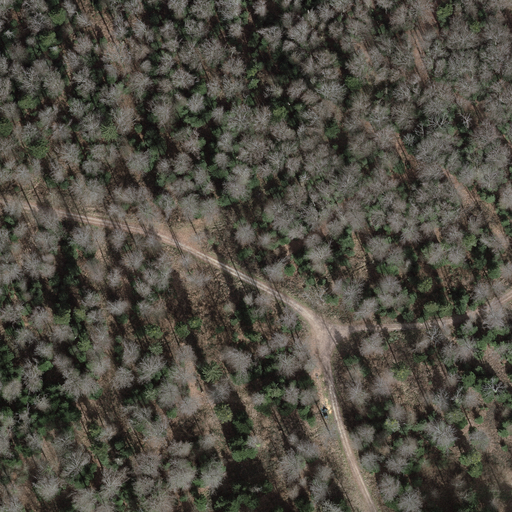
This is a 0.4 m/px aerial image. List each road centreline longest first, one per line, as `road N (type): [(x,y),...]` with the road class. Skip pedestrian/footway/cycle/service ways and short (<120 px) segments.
road 1 (track): [(370,511),(310,332),(286,300),(203,255),(0,192)]
road 2 (track): [(286,300),(343,323),(389,324),(437,320),(511,289)]
